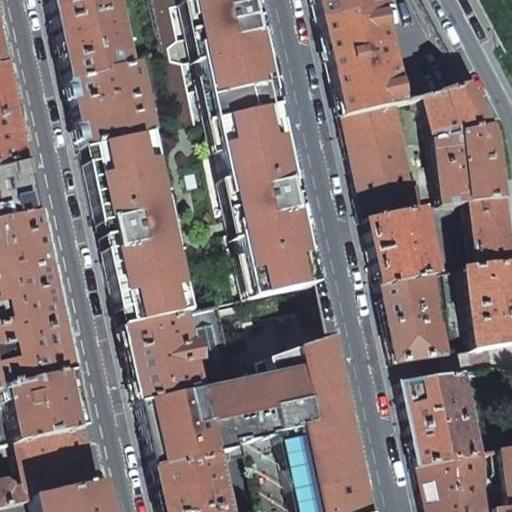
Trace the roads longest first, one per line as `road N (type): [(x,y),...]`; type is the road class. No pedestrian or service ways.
road 1 (residential): [(281,0),(397,511)]
road 2 (residential): [(125,511),(13,0)]
road 3 (residential): [(511,131),(443,0)]
